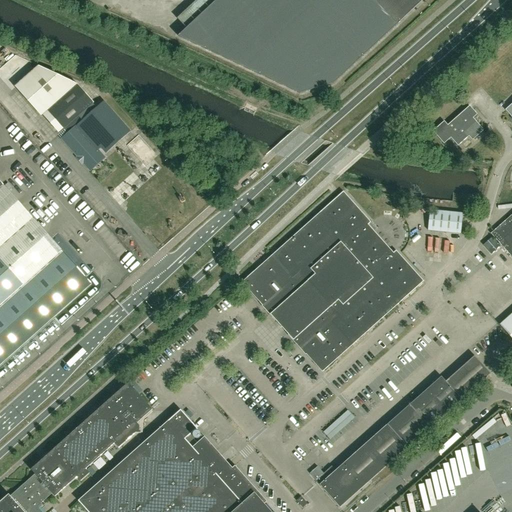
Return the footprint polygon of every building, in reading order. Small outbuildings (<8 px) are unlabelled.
[(362,0),(216,0),(178,36),(300,94),(334,84),(390,31),(362,0)] [(362,0),(390,31),(418,5),(423,0),(362,0)] [(125,126),(103,102),(98,107),(79,86),(78,85),(38,66),(21,82),(47,112),(67,134),(61,140),(88,170),(103,156),(97,150),(101,147),(106,153),(130,132),(125,126)] [(477,114),(473,110),(470,107),(447,125),(444,122),(433,132),(444,144),(450,138),(458,145),(469,136),(473,140),(483,130),(473,119),(477,114)] [(0,367),(55,319),(60,326),(61,326),(99,292),(100,290),(101,288),(102,286),(102,283),(101,281),(99,278),(93,271),(92,272),(88,275),(85,278),(51,239),(0,181),(0,367)] [(272,256),(241,283),(322,372),(352,345),(423,282),(396,251),(393,253),(368,225),(371,223),(344,192),(272,256)] [(459,234),(460,220),(461,214),(430,211),(428,231),(459,234)] [(511,214),(491,234),(511,257),(511,214)] [(451,257),(451,237),(432,238),(433,258),(451,257)] [(500,246),(492,237),(483,245),(491,254),(500,246)] [(476,312),(511,283),(511,264),(503,253),(458,290),(476,312)] [(511,314),(500,325),(511,338),(511,314)] [(318,467),(310,474),(340,508),(491,374),(475,356),(446,382),(441,377),(335,471),(332,468),(324,474),(318,467)] [(216,450),(205,437),(195,445),(188,437),(197,429),(181,410),(169,421),(168,422),(103,480),(100,483),(79,501),(88,511),(42,511),(39,509),(43,506),(41,504),(45,500),(52,494),(55,497),(77,478),(81,482),(90,474),(86,470),(115,444),(119,449),(136,433),(141,434),(141,433),(139,433),(140,427),(137,424),(140,422),(151,411),(152,411),(153,410),(148,404),(140,396),(129,384),(129,383),(128,383),(31,470),(35,474),(0,505),(0,511),(271,511),(265,504),(267,502),(235,466),(233,468),(221,456),(216,450)] [(302,497),(297,501),(303,507),(308,504),(302,497)]
